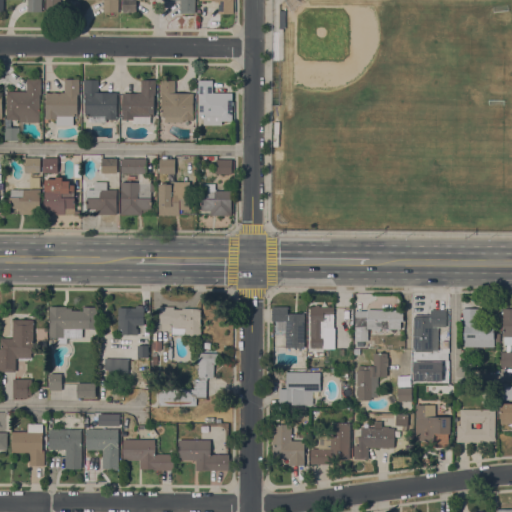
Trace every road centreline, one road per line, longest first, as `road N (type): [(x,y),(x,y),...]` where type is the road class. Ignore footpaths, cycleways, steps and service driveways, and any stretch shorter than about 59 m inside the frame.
road 1 (residential): [(511,473),(272,505),(0,501)]
road 2 (tertiary): [(248,511),(253,0)]
road 3 (residential): [(253,46),(0,44)]
road 4 (primary): [(511,264),(366,263)]
road 5 (primary): [(134,260),(0,259)]
